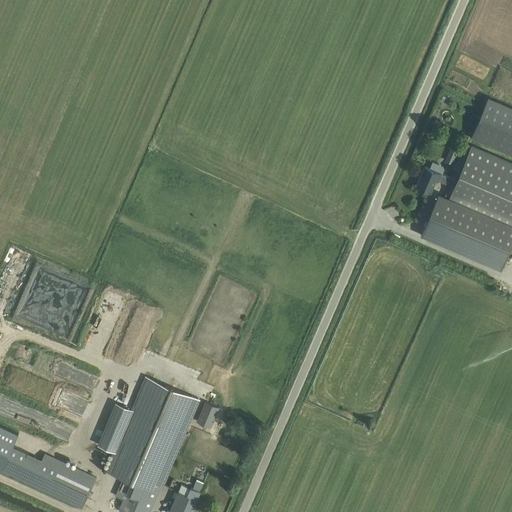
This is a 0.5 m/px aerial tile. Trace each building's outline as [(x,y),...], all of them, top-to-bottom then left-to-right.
[(511,107),(488,97),(486,102),(480,117),(472,136),(471,136),(511,153),(511,107)] [(480,117),(475,115),(467,134),(472,136),(480,117)] [(440,196),(424,232),(503,267),(511,245),(511,161),(471,144),(452,190),(448,199),(440,196)] [(450,185),(453,178),(442,173),(444,169),(443,166),(432,161),(430,168),(425,166),(417,186),(430,192),(435,179),(450,185)] [(0,314),(6,317),(14,298),(7,295),(0,312),(0,314)] [(136,343),(148,313),(135,309),(124,338),(136,343)] [(119,509),(125,511),(148,511),(198,398),(146,375),(132,409),(115,401),(97,444),(114,451),(106,471),(127,480),(125,485),(121,483),(115,495),(124,499),(119,509)] [(205,401),(196,421),(209,426),(215,412),(217,413),(220,407),(205,401)] [(0,424),(0,470),(1,471),(2,470),(13,446),(19,433),(0,424)] [(65,426),(63,439),(69,440),(72,428),(65,426)] [(13,446),(2,470),(82,507),(96,477),(60,460),(44,453),(41,459),(13,446)] [(182,483),(169,511),(190,511),(200,491),(182,483)]
